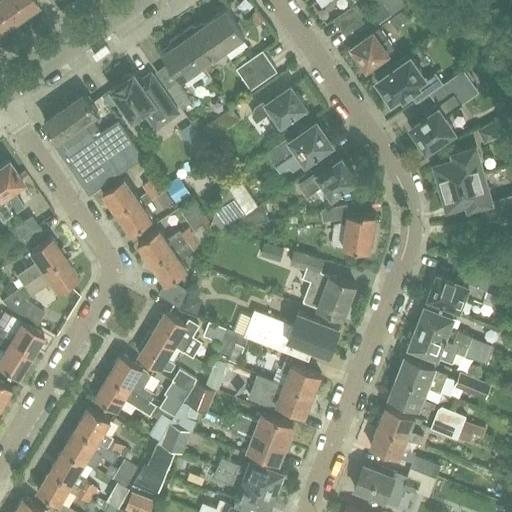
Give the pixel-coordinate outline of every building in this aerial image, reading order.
[(0,0),(0,27),(17,16),(5,0),(0,0)] [(5,0),(17,16),(38,2),(36,0),(5,0)] [(384,0),(394,13),(408,3),(406,0),(384,0)] [(350,24),(361,17),(353,5),(334,18),(342,29),(350,24)] [(205,22),(224,49),(245,34),(226,7),(205,22)] [(404,7),(390,18),(397,28),(411,17),(404,7)] [(246,16),(253,25),(257,23),(263,18),(257,8),(246,16)] [(342,29),(349,39),(367,26),(361,17),(350,24),(342,29)] [(203,63),(224,49),(205,22),(197,28),(195,25),(191,24),(181,32),(203,63)] [(366,63),(367,66),(395,46),(380,25),(352,44),(359,54),(357,55),(363,65),(366,63)] [(182,78),(203,63),(181,32),(170,39),(170,42),(172,45),(163,51),(182,78)] [(244,77),(270,59),(263,49),(237,67),(244,77)] [(431,90),(443,82),(435,71),(427,77),(411,54),(408,56),(407,54),(396,62),(397,64),(378,78),(381,82),(378,84),(387,96),(389,94),(392,98),(402,92),(404,95),(414,88),(420,96),(417,98),(418,99),(431,90)] [(270,59),(244,77),(251,88),(278,69),(270,59)] [(424,147),(426,146),(428,148),(455,129),(445,114),(463,102),(460,98),(477,87),(463,67),(443,82),(431,90),(439,101),(424,111),(427,115),(412,125),(419,135),(416,136),(424,147)] [(151,72),(140,80),(134,71),(132,73),(129,73),(122,77),(121,80),(112,87),(134,117),(145,110),(156,126),(179,111),(151,72)] [(167,87),(182,108),(193,101),(178,79),(167,87)] [(282,122),(307,104),(291,83),(278,92),(277,89),(255,104),(252,114),(257,120),(273,109),(282,122)] [(144,155),(119,118),(101,130),(92,115),(98,111),(84,91),(45,119),(54,132),(50,135),(90,192),(144,155)] [(232,105),(197,129),(205,141),(240,117),(232,105)] [(511,112),(511,110),(479,128),(486,140),(511,125),(511,112)] [(298,148),(306,160),(333,142),(317,120),(291,138),(289,135),(267,150),(276,163),(298,148)] [(203,138),(197,129),(195,131),(184,138),(192,150),(195,155),(206,147),(208,146),(203,138)] [(442,182),(484,170),(476,143),(458,148),(459,150),(454,152),(455,156),(436,161),(442,182)] [(326,167),(324,164),(300,181),(308,193),(316,187),(321,196),(326,196),(331,193),(333,195),(357,177),(347,163),(345,165),(340,157),(326,167)] [(13,187),(23,180),(8,158),(0,163),(0,189),(15,211),(24,204),(13,187)] [(484,170),(442,182),(448,204),(468,199),(469,202),(474,200),(475,202),(478,201),(482,214),(498,212),(496,201),(493,202),(488,184),(484,170)] [(117,211),(139,196),(125,175),(103,190),(117,211)] [(149,190),(161,182),(156,175),(144,182),(149,190)] [(139,196),(117,211),(131,231),(153,217),(144,204),(154,197),(165,190),(161,182),(149,190),(139,196)] [(212,222),(223,227),(247,211),(229,185),(212,222)] [(0,217),(2,220),(15,211),(0,189),(0,217)] [(498,212),(511,209),(511,195),(496,201),(498,212)] [(263,200),(226,226),(226,227),(269,218),(263,200)] [(376,213),(361,211),(360,213),(349,211),(347,202),(322,207),(325,219),(341,215),(342,220),(335,222),(332,243),(370,249),(376,213)] [(25,246),(44,233),(31,213),(12,227),(25,246)] [(196,233),(200,239),(205,236),(207,229),(203,223),(193,229),(191,226),(184,231),(182,227),(167,237),(160,226),(138,241),(152,262),(174,247),(196,233)] [(202,243),(200,239),(196,233),(174,247),(152,262),(165,280),(159,292),(179,305),(186,288),(172,279),(188,268),(181,257),(202,243)] [(23,283),(65,254),(51,234),(29,249),(36,259),(17,273),(23,283)] [(284,246),(264,240),(260,253),(280,259),(284,246)] [(349,302),(356,283),(321,269),(324,258),(295,249),(291,262),(306,266),(303,276),(313,280),(305,300),(344,315),(345,312),(349,312),(352,304),(349,302)] [(50,280),(57,290),(79,275),(65,254),(23,283),(24,283),(2,298),(11,305),(37,323),(45,311),(24,297),(31,292),(31,293),(50,280)] [(429,296),(459,308),(465,292),(483,299),(488,287),(497,290),(503,276),(469,263),(465,276),(457,274),(455,278),(438,271),(434,282),(431,281),(427,291),(430,292),(429,296)] [(188,291),(183,307),(198,312),(203,297),(188,291)] [(450,325),(454,315),(426,304),(425,306),(422,305),(419,315),(421,316),(418,324),(469,344),(472,336),(473,334),(450,325)] [(245,334),(249,335),(286,350),(290,338),(329,353),(340,326),(299,310),(294,323),(255,308),(245,334)] [(166,309),(153,330),(183,349),(192,354),(201,339),(192,334),(199,323),(190,317),(187,321),(166,309)] [(0,335),(8,340),(31,354),(44,333),(11,313),(3,325),(0,323),(0,335)] [(222,341),(227,327),(210,320),(204,334),(222,341)] [(466,352),(469,344),(418,324),(415,332),(412,331),(408,341),(411,342),(410,344),(438,355),(442,345),(465,354),(466,352)] [(249,335),(245,334),(227,327),(222,341),(217,354),(239,362),(249,335)] [(153,330),(153,331),(150,329),(142,341),(145,343),(140,353),(161,366),(172,368),(176,361),(167,355),(174,344),(183,349),(153,330)] [(31,354),(8,340),(0,335),(0,347),(3,349),(0,353),(0,364),(18,375),(31,354)] [(492,344),(472,336),(469,344),(489,351),(492,344)] [(469,344),(466,352),(486,359),(489,351),(469,344)] [(143,366),(144,365),(121,351),(109,372),(151,399),(155,392),(144,385),(151,374),(147,368),(143,366)] [(450,370),(439,366),(406,353),(399,373),(427,384),(442,390),(450,370)] [(278,366),(274,377),(314,393),(322,373),(293,361),(292,362),(285,359),(282,367),(278,366)] [(173,377),(190,388),(196,377),(179,367),(173,377)] [(151,399),(109,372),(95,394),(118,408),(124,397),(151,413),(157,403),(151,399)] [(422,397),(427,384),(399,373),(390,394),(422,407),(434,407),(436,402),(422,397)] [(486,399),(491,386),(459,373),(454,386),(486,399)] [(182,401),(190,388),(173,377),(164,391),(182,401)] [(273,389),(269,399),(277,403),(306,414),(314,393),(274,377),(269,388),(273,389)] [(0,404),(11,386),(0,378),(0,404)] [(197,381),(189,403),(191,404),(207,410),(216,388),(197,381)] [(182,401),(169,421),(171,422),(191,430),(193,430),(198,419),(195,418),(186,415),(191,404),(189,403),(182,401)] [(415,415),(415,414),(387,403),(379,424),(407,435),(425,442),(429,432),(423,430),(426,423),(421,421),(422,418),(415,415)] [(104,430),(112,418),(89,404),(76,425),(120,452),(124,445),(113,438),(114,436),(104,430)] [(437,417),(463,427),(468,414),(444,405),(441,407),(437,417)] [(292,438),(288,436),(294,422),(263,410),(259,420),(239,412),(236,420),(291,442),(292,438)] [(159,438),(171,417),(162,411),(159,417),(149,432),(159,438)] [(460,436),(463,427),(437,417),(433,426),(460,436)] [(465,424),(463,428),(474,432),(484,435),(487,426),(467,419),(465,424)] [(289,446),(291,442),(236,420),(232,430),(252,438),(248,447),(279,459),(285,445),(289,446)] [(183,452),(191,430),(171,422),(163,444),(176,449),(183,452)] [(403,445),(407,435),(379,424),(371,444),(399,455),(415,461),(413,466),(445,479),(450,468),(417,455),(418,451),(403,445)] [(140,464),(120,452),(76,425),(64,446),(86,460),(93,449),(134,474),(140,464)] [(471,440),(474,432),(463,428),(460,436),(471,440)] [(176,449),(163,444),(158,443),(150,463),(168,470),(176,449)] [(79,472),(86,460),(64,446),(51,467),(95,493),(98,487),(87,480),(88,478),(79,472)] [(248,466),(235,461),(223,457),(219,466),(279,489),(284,475),(282,475),(284,469),(251,457),(248,466)] [(436,476),(413,466),(410,476),(381,465),(380,468),(364,462),(354,486),(385,499),(390,486),(402,491),(404,485),(416,490),(416,489),(429,494),(436,476)] [(166,472),(144,463),(133,480),(159,490),(166,472)] [(274,502),(279,489),(219,466),(216,474),(240,484),(237,494),(269,507),(271,502),(274,502)] [(89,501),(95,493),(51,467),(37,488),(60,502),(68,489),(74,492),(75,492),(89,501)] [(123,498),(111,491),(107,498),(119,505),(123,498)] [(127,507),(139,511),(150,511),(155,501),(132,492),(127,507)] [(44,511),(47,508),(24,495),(13,511),(44,511)] [(260,511),(232,501),(219,496),(216,504),(203,500),(199,509),(206,511),(260,511)] [(116,511),(118,508),(107,503),(103,511),(116,511)]
